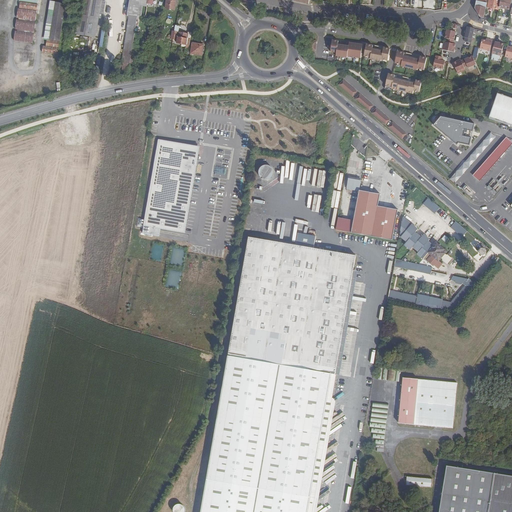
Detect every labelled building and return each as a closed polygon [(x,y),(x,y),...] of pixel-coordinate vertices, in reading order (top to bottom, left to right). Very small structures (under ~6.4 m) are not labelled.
[(80,0),(75,33),(85,35),(90,0),(80,0)] [(100,0),(90,0),(85,35),(95,37),(100,0)] [(119,75),(126,75),(128,76),(129,65),(132,43),(139,0),(131,0),(121,65),(119,75)] [(174,10),(175,0),(166,0),(165,8),(174,10)] [(481,17),(481,19),(483,20),(487,0),(479,0),(480,0),(483,1),(483,2),(477,1),(475,8),(481,17)] [(498,10),(500,0),(489,0),(488,7),(498,10)] [(501,0),(499,7),(510,10),(511,0),(501,0)] [(19,2),(15,42),(35,43),(36,22),(37,22),(39,4),(19,2)] [(59,41),(65,3),(55,2),(49,39),(59,41)] [(466,38),(465,41),(471,43),(475,28),(468,27),(465,37),(466,38)] [(446,42),(453,43),(456,31),(447,29),(445,38),(447,38),(446,42)] [(186,44),(189,45),(191,32),(188,32),(188,34),(179,32),(177,43),(186,44)] [(482,39),(480,48),(490,51),(493,40),(486,39),(486,40),(482,39)] [(362,58),(363,44),(348,42),(348,44),(341,43),(341,41),(334,40),(332,52),(338,53),(338,56),(348,58),(348,56),(362,58)] [(454,52),(456,44),(453,43),(446,42),(444,41),(442,49),(449,51),(454,52)] [(495,41),(492,53),(501,55),(504,44),(499,42),(495,41)] [(202,55),(203,44),(192,42),(191,53),(202,55)] [(375,46),(367,44),(365,56),(372,57),(371,59),(382,61),(382,59),(389,61),(391,48),(382,47),(382,49),(375,47),(375,46)] [(31,54),(24,54),(24,51),(19,50),(19,59),(16,59),(16,67),(31,67),(31,54)] [(425,70),(428,58),(419,56),(419,57),(407,55),(407,53),(399,51),(396,63),(403,64),(402,66),(418,70),(418,68),(425,70)] [(443,57),(436,55),(433,67),(443,69),(445,61),(442,60),(443,57)] [(477,65),(473,56),(461,61),(463,64),(464,67),(467,66),(468,68),(477,65)] [(461,59),(453,62),(454,65),(457,71),(458,74),(466,70),(464,67),(463,64),(461,61),(461,59)] [(398,76),(390,74),(387,89),(393,90),(393,88),(414,93),(415,90),(420,91),(423,81),(418,79),(417,83),(398,79),(398,76)] [(358,93),(345,81),(340,86),(354,98),(358,93)] [(511,98),(498,93),(489,117),(511,125),(511,98)] [(375,107),(362,95),(357,100),(370,112),(375,107)] [(391,121),(378,109),(373,114),(386,126),(391,121)] [(472,133),(474,126),(441,117),(433,126),(457,146),(458,144),(469,147),(471,139),(470,139),(471,133),(472,133)] [(407,136),(394,124),(390,129),(403,141),(407,136)] [(451,178),(456,183),(497,136),(491,131),(451,178)] [(199,150),(195,145),(159,139),(143,234),(157,236),(158,228),(161,229),(185,232),(196,168),(197,168),(197,166),(196,166),(199,150)] [(504,145),(500,150),(505,154),(509,149),(511,145),(511,143),(508,140),(504,145)] [(500,150),(496,154),(496,155),(501,159),(505,154),(500,150)] [(501,159),(496,155),(492,159),(488,164),(493,168),(497,163),(501,159)] [(288,162),(285,181),(300,184),(302,167),(291,166),(292,163),(288,162)] [(266,163),(261,174),(270,179),(275,168),(266,163)] [(227,177),(228,167),(217,167),(216,177),(227,177)] [(304,167),(303,184),(312,185),(313,168),(304,167)] [(348,188),(359,191),(361,181),(349,179),(348,188)] [(380,194),(361,190),(353,232),(392,240),(398,210),(378,206),(380,194)] [(440,208),(428,198),(423,203),(435,213),(440,208)] [(419,228),(404,216),(400,235),(407,241),(405,244),(411,249),(414,246),(419,251),(418,253),(424,258),(435,245),(429,241),(431,239),(425,234),(422,237),(416,231),(419,228)] [(336,230),(351,233),(353,220),(338,217),(336,230)] [(468,231),(456,221),(451,227),(463,237),(468,231)] [(343,372),(363,254),(256,236),(233,352),(338,372),(343,372)] [(437,243),(429,252),(433,256),(428,261),(434,267),(442,258),(446,254),(447,252),(437,243)] [(488,248),(484,245),(482,248),(481,247),(480,246),(478,246),(477,247),(476,248),(475,249),(475,250),(475,251),(476,251),(477,252),(477,253),(477,254),(478,255),(479,256),(481,256),(482,256),(484,256),(485,255),(486,253),(486,252),(486,250),(488,248)] [(452,259),(446,254),(442,258),(448,263),(452,259)] [(395,266),(431,274),(432,267),(396,259),(395,266)] [(454,313),(477,284),(469,277),(468,278),(453,275),(451,280),(455,281),(455,283),(461,284),(463,283),(466,285),(451,302),(443,300),(443,299),(418,294),(417,296),(390,290),(388,298),(454,313)] [(338,372),(233,352),(226,395),(211,477),(204,511),(312,511),(315,495),(338,372)] [(389,369),(389,372),(388,372),(387,380),(396,380),(396,369),(389,369)] [(399,423),(454,428),(457,382),(403,378),(399,423)] [(373,403),(373,416),(389,417),(389,404),(373,403)] [(511,511),(511,475),(497,473),(449,465),(442,511),(511,511)] [(407,478),(406,486),(432,488),(432,480),(407,478)] [(182,503),(181,503),(179,503),(178,504),(176,505),(175,506),(175,508),(175,510),(175,511),(186,511),(187,511),(187,509),(187,508),(186,506),(185,505),(184,504),(182,503)]
